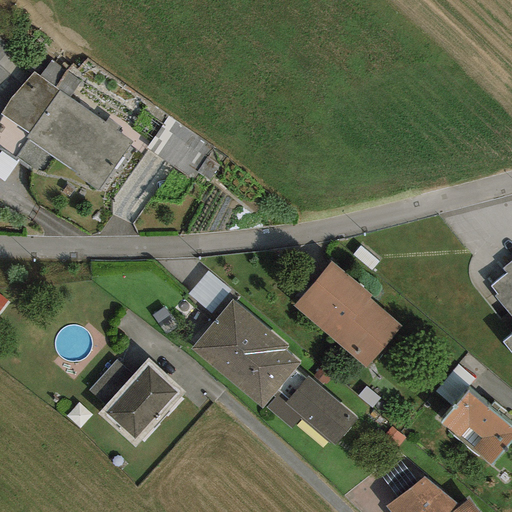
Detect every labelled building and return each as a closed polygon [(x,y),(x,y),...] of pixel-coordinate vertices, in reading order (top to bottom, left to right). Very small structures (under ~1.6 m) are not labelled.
[(35,67),(0,37),(0,119),(2,116),(0,114),(32,72),(35,67)] [(51,61),(39,76),(68,98),(80,82),(51,61)] [(39,76),(32,72),(0,114),(2,116),(0,119),(0,148),(42,176),(54,160),(97,191),(131,142),(116,130),(119,128),(107,119),(104,123),(68,98),(39,76)] [(214,148),(168,116),(146,149),(192,183),(214,148)] [(511,318),(511,334),(502,343),(511,355),(511,260),(501,270),(505,274),(490,287),(496,295),(494,296),(511,318)] [(331,261),(291,306),(365,368),(401,326),(369,298),(371,296),(331,261)] [(208,267),(188,291),(209,309),(230,286),(208,267)] [(231,299),(190,349),(224,378),(266,328),(231,299)] [(287,346),(266,328),(224,378),(261,408),(299,363),(283,350),(287,346)] [(185,392),(147,358),(132,373),(104,405),(96,414),(134,448),(185,392)] [(104,405),(132,373),(115,359),(88,391),(104,405)] [(356,419),(307,377),(284,403),(276,395),(266,408),(291,429),(301,417),(334,445),(356,419)] [(511,441),(511,428),(467,391),(439,423),(491,467),(511,441)] [(423,477),(384,507),(388,511),(477,511),(468,500),(458,506),(423,477)]
